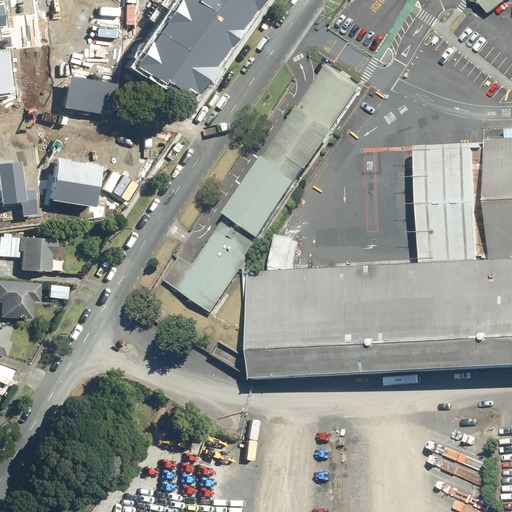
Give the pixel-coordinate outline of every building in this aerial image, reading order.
[(182,0),(140,65),(187,96),(191,91),(202,98),(222,68),(219,66),(258,7),(259,8),(264,0),(182,0)] [(509,0),(479,0),(491,15),(509,0)] [(0,53),(0,93),(13,92),(9,52),(0,53)] [(214,314),(342,133),(339,130),(366,88),(353,80),(355,77),(346,71),(344,74),(332,66),(178,289),(214,314)] [(73,74),(66,106),(114,116),(121,84),(73,74)] [(492,147),(421,149),(423,181),(406,182),(408,231),(426,230),(427,265),(264,273),(264,282),(251,283),(256,380),(511,368),(511,131),(509,132),(509,143),(492,143),(492,147)] [(56,157),(50,197),(92,204),(98,163),(56,157)] [(0,162),(0,186),(2,205),(24,202),(26,216),(36,215),(33,188),(26,189),(22,160),(0,162)] [(55,239),(0,236),(0,255),(19,257),(19,270),(49,271),(50,254),(54,254),(55,239)] [(300,240),(281,236),(275,268),(293,271),(300,240)] [(38,301),(39,283),(0,280),(0,316),(30,318),(31,301),(38,301)] [(66,299),(67,286),(49,284),(47,297),(66,299)] [(6,340),(10,327),(0,323),(0,355),(4,357),(9,341),(6,340)] [(10,378),(13,371),(0,365),(0,381),(5,384),(8,378),(10,378)]
